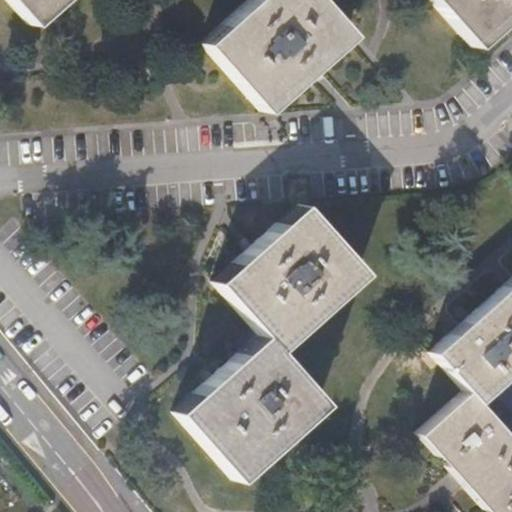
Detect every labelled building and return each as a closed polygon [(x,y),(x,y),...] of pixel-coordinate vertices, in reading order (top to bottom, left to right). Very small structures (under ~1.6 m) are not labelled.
[(3,0),(22,21),(46,0),(3,0)] [(246,0),(197,44),(257,114),(259,112),(304,72),(310,67),(313,64),(341,39),(345,36),(313,0),(246,0)] [(511,0),(425,0),(473,54),(511,19),(511,0)] [(166,408),(230,480),(316,403),(272,352),(357,275),(295,204),(209,280),(254,333),(166,408)] [(460,488),(481,511),(511,511),(511,445),(468,395),(511,356),(511,279),(510,281),(456,329),(430,351),(439,363),(463,391),(414,435),(428,451),(447,473),(452,479),(460,488)]
